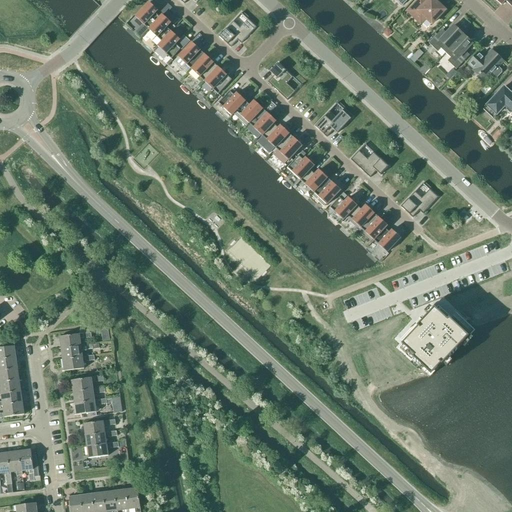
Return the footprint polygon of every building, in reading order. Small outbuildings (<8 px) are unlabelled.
[(447,10),(435,0),(426,0),(426,1),(425,0),(416,0),(406,12),(421,26),(425,21),(432,27),(447,10)] [(160,18),(155,14),(158,11),(149,3),(135,18),(149,30),(160,18)] [(241,44),(256,28),(241,14),(219,37),(230,48),(237,41),(241,44)] [(162,43),(171,33),(167,28),(171,23),(162,15),(160,18),(149,30),(162,42),(162,43)] [(445,53),(463,35),(453,26),(442,38),(438,34),(428,44),(437,52),(441,49),(445,53)] [(162,43),(162,42),(157,47),(171,60),(181,50),(176,45),(180,40),(171,33),(162,43)] [(463,35),(445,53),(450,58),(447,61),(456,70),(466,60),(461,56),(472,44),(463,35)] [(191,70),(205,56),(192,43),(178,58),(191,70)] [(503,62),(491,51),(485,58),(479,53),(468,64),(474,70),(473,71),(485,82),(490,76),(493,79),(496,79),(501,73),(501,71),(498,68),(503,62)] [(205,83),(218,68),(205,56),(191,70),(205,83)] [(287,101),(301,86),(278,64),(270,72),(274,76),(268,83),(287,101)] [(218,68),(205,83),(218,95),(232,80),(218,68)] [(511,92),(510,93),(504,88),(483,110),(493,119),(505,106),(507,108),(506,111),(510,114),(511,113),(511,92)] [(236,112),(245,102),(237,94),(234,96),(229,91),(218,103),(232,116),(236,112)] [(471,111),(478,104),(472,99),(465,106),(471,111)] [(249,124),(263,109),(254,101),(250,106),(245,102),(236,112),(249,124)] [(337,134),(352,118),(337,103),(315,127),(326,138),(333,131),(337,134)] [(273,124),(274,124),(276,122),(263,109),(249,124),(262,136),(273,124)] [(278,129),(274,124),(273,124),(262,136),(275,149),(289,134),(281,126),(278,129)] [(289,134),(275,149),(277,150),(273,154),(284,164),(288,161),(289,161),(302,146),(289,134)] [(380,176),(388,167),(365,145),(350,160),(370,178),(376,172),(380,176)] [(310,171),(314,166),(306,158),(303,161),(298,156),(287,168),(300,181),(310,171)] [(314,193),(327,178),(319,171),(315,175),(310,171),(300,181),(314,193)] [(327,178),(314,193),(327,206),(341,191),(327,178)] [(423,214),(438,198),(423,184),(401,207),(412,218),(419,211),(423,214)] [(347,216),(357,206),(348,198),(344,203),(339,198),(329,208),(343,221),(347,216)] [(360,229),(374,214),(366,206),(361,210),(357,206),(347,216),(360,229)] [(385,229),(387,226),(374,214),(360,229),(374,241),(385,229)] [(390,233),(385,229),(374,241),(387,253),(401,239),(392,231),(390,233)] [(442,316),(434,309),(428,316),(417,327),(418,328),(402,345),(414,357),(413,359),(431,376),(441,365),(442,366),(469,338),(451,321),(449,319),(448,321),(442,316)] [(81,346),(80,340),(92,338),(91,333),(79,335),(60,337),(61,349),(81,346)] [(83,358),(83,357),(82,351),(93,349),(92,345),(81,346),(61,349),(63,360),(83,358)] [(0,360),(16,358),(14,347),(0,348),(0,360)] [(83,358),(63,360),(64,372),(84,369),(83,362),(95,361),(94,356),(83,357),(83,358)] [(0,372),(18,370),(16,358),(0,360),(0,372)] [(0,383),(19,381),(18,370),(0,372),(0,383)] [(93,390),(92,383),(103,382),(103,377),(91,379),(91,378),(72,381),(73,393),(93,390)] [(0,395),(1,395),(21,392),(19,381),(0,383),(0,387),(0,390),(0,395)] [(94,401),(94,395),(105,393),(104,388),(93,390),(73,393),(75,404),(94,401)] [(3,406),(22,403),(21,392),(1,395),(2,402),(0,401),(0,406),(3,406)] [(94,401),(75,404),(76,416),(96,413),(95,406),(107,404),(106,400),(94,401)] [(3,406),(4,413),(0,413),(0,418),(4,418),(24,415),(22,403),(3,406)] [(105,433),(104,427),(116,425),(115,420),(103,422),(84,424),(85,436),(105,433)] [(107,445),(106,438),(117,436),(116,432),(105,433),(85,436),(87,447),(107,445)] [(107,445),(87,447),(88,459),(108,456),(107,449),(119,448),(118,443),(107,445)] [(31,450),(19,452),(22,472),(28,471),(30,482),(35,482),(33,470),(31,450)] [(19,452),(8,453),(10,473),(16,472),(17,476),(22,475),(22,472),(19,452)] [(8,453),(0,454),(0,474),(6,474),(7,485),(12,485),(10,473),(8,453)] [(128,510),(129,510),(135,509),(135,511),(140,511),(140,509),(137,489),(126,490),(128,510)] [(128,511),(129,510),(128,510),(126,490),(115,492),(117,511),(124,511),(123,511),(128,511)] [(117,511),(115,492),(103,493),(105,511),(117,511)] [(105,511),(103,493),(92,495),(94,511),(105,511)] [(94,511),(92,495),(81,496),(82,511),(94,511)] [(82,511),(81,496),(69,498),(71,511),(82,511)]
